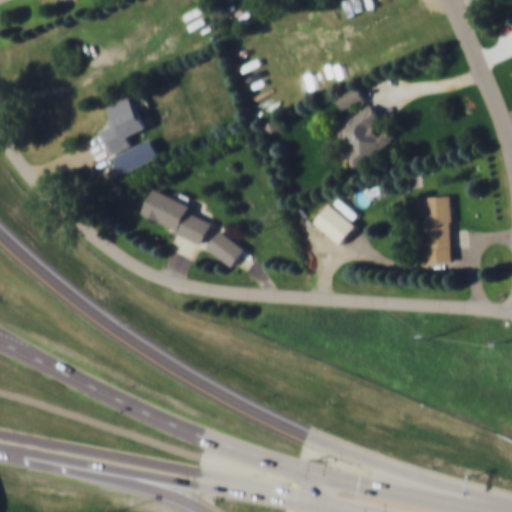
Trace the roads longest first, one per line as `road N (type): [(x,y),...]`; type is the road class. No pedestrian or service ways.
road 1 (residential): [(0,133),(100,241),(185,285),(511,310)]
road 2 (motorway): [(309,436),(149,349),(0,229)]
road 3 (primary): [(497,511),(317,475),(202,437)]
road 4 (primary): [(202,437),(0,340)]
road 5 (motorway): [(511,511),(309,436)]
road 6 (motorway): [(6,452),(155,489),(207,511)]
road 7 (motorway): [(0,434),(201,480)]
road 8 (primary): [(6,452),(201,480)]
road 9 (residential): [(452,0),(511,147)]
road 10 (primary): [(201,480),(326,504)]
